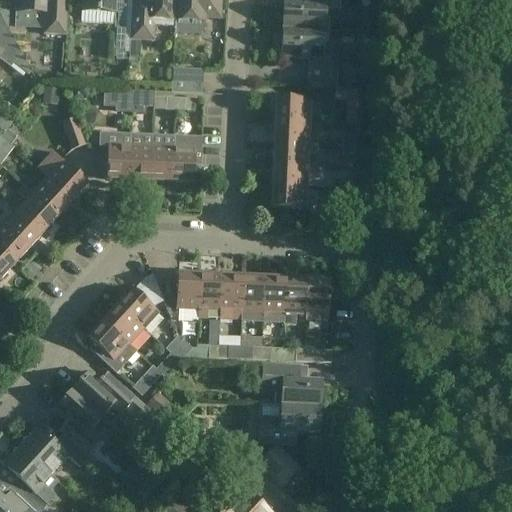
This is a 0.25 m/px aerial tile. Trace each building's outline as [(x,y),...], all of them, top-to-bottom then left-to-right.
[(17,0),(16,13),(51,15),(50,36),(66,37),(68,1),(52,0),(51,0),(17,0)] [(116,15),(117,2),(116,0),(81,0),(81,13),(111,14),(116,15)] [(176,22),(176,0),(146,0),(146,4),(134,3),(132,37),(137,37),(154,38),(155,21),(176,22)] [(176,0),(176,22),(204,23),(204,19),(220,19),(220,0),(176,0)] [(284,2),(282,30),(328,32),(328,20),(325,20),(325,10),(340,11),(340,0),(310,0),(310,3),(284,2)] [(116,15),(111,14),(109,42),(113,43),(113,51),(125,51),(127,2),(117,2),(116,15)] [(0,60),(23,78),(25,75),(29,77),(31,74),(1,18),(0,19),(0,60)] [(328,32),(282,30),(282,36),(279,36),(276,39),(276,51),(278,54),(281,54),(281,58),(308,59),(307,89),(337,90),(338,68),(332,68),(333,43),(327,43),(328,32)] [(172,66),(171,95),(201,96),(202,68),(172,66)] [(44,90),(43,104),(57,105),(58,91),(44,90)] [(335,101),(347,102),(347,91),(335,90),(335,101)] [(356,125),(361,125),(363,92),(347,91),(347,102),(346,124),(356,125)] [(116,113),(131,114),(132,94),(118,93),(116,113)] [(132,93),(132,94),(131,114),(145,114),(145,109),(152,110),(153,93),(132,93)] [(176,100),(166,99),(165,112),(176,112),(176,100)] [(184,100),(176,100),(176,112),(184,113),(184,100)] [(275,100),(274,122),(310,123),(310,101),(275,100)] [(0,135),(3,137),(7,132),(12,125),(4,119),(0,123),(0,135)] [(75,120),(61,125),(72,152),(85,147),(75,120)] [(274,122),(274,143),(309,145),(310,123),(274,122)] [(7,132),(3,137),(1,139),(11,146),(17,139),(7,132)] [(106,180),(129,181),(131,146),(131,136),(100,135),(99,147),(108,147),(106,180)] [(131,136),(131,146),(129,181),(151,182),(153,137),(131,136)] [(153,137),(151,182),(173,183),(175,138),(153,137)] [(202,139),(175,138),(173,183),(194,184),(195,167),(201,167),(202,139)] [(343,138),(343,146),(356,147),(356,139),(343,138)] [(11,146),(1,139),(0,140),(0,165),(1,166),(13,150),(10,148),(11,146)] [(274,143),(273,165),(308,167),(308,154),(317,155),(318,145),(309,145),(274,143)] [(356,147),(343,146),(342,156),(355,157),(356,147)] [(37,170),(47,178),(73,202),(87,186),(52,154),(37,170)] [(308,167),(273,165),(272,186),(307,188),(308,167)] [(47,178),(32,194),(58,217),(73,202),(47,178)] [(341,189),(354,190),(354,181),(341,181),(341,189)] [(307,188),(272,186),(271,209),(306,211),(307,188)] [(354,190),(341,189),(340,199),(353,200),(354,190)] [(58,217),(32,194),(18,210),(44,233),(58,217)] [(18,210),(3,226),(29,249),(44,233),(18,210)] [(29,249),(3,226),(0,222),(0,251),(15,265),(29,249)] [(0,281),(15,265),(0,251),(0,281)] [(199,312),(201,276),(177,275),(176,311),(199,312)] [(201,276),(199,312),(221,313),(222,277),(201,276)] [(222,277),(221,313),(242,314),(244,278),(222,277)] [(145,283),(135,293),(151,307),(163,301),(154,278),(145,283)] [(244,278),(242,314),(264,314),(265,279),(244,278)] [(265,279),(264,314),(263,325),(285,326),(287,280),(265,279)] [(287,280),(285,326),(285,329),(296,329),(297,316),(307,316),(308,281),(287,280)] [(330,282),(308,281),(307,316),(328,317),(330,282)] [(132,291),(118,307),(144,330),(158,315),(151,307),(135,293),(132,291)] [(118,307),(103,323),(129,346),(144,330),(118,307)] [(129,346),(103,323),(87,340),(95,346),(90,352),(117,377),(137,354),(129,346)] [(177,349),(181,344),(179,338),(166,351),(171,355),(177,349)] [(183,342),(181,344),(177,349),(186,357),(193,350),(183,342)] [(219,348),(210,347),(209,360),(219,360),(219,348)] [(219,348),(219,360),(228,360),(228,348),(219,348)] [(171,355),(171,356),(180,364),(182,362),(186,357),(177,349),(171,355)] [(262,349),(253,349),(253,361),(262,362),(262,349)] [(271,350),(262,349),(262,362),(271,362),(271,350)] [(305,351),(296,351),(296,363),(305,364),(305,351)] [(315,352),(314,364),(331,365),(332,352),(315,352)] [(168,370),(162,377),(166,380),(180,364),(171,356),(163,365),(168,370)] [(159,361),(153,368),(157,372),(163,365),(159,361)] [(163,365),(157,372),(162,377),(168,370),(163,365)] [(281,407),(319,409),(321,384),(305,383),(305,370),(262,367),(261,392),(282,393),(281,407)] [(162,377),(157,372),(153,368),(147,375),(156,383),(162,377)] [(161,422),(146,409),(142,406),(112,378),(104,387),(89,374),(72,392),(102,419),(112,408),(121,416),(125,412),(151,435),(162,423),(161,422)] [(102,419),(72,392),(54,412),(73,430),(65,438),(87,458),(101,442),(90,432),(102,419)] [(146,409),(161,422),(173,409),(158,395),(146,409)] [(319,409),(281,407),(260,406),(258,445),(295,447),(295,434),(318,435),(319,409)] [(37,430),(21,448),(51,476),(67,458),(80,470),(89,460),(66,440),(58,449),(37,430)] [(51,476),(21,448),(3,467),(24,486),(15,496),(32,511),(41,511),(46,507),(34,495),(51,476)] [(301,471),(277,449),(260,467),(284,490),(301,471)] [(265,511),(255,502),(261,496),(246,482),(230,499),(235,503),(226,511),(265,511)] [(32,511),(15,496),(11,492),(3,501),(0,498),(0,511),(32,511)] [(151,511),(157,506),(148,498),(140,506),(146,511),(151,511)] [(183,511),(185,510),(188,506),(179,498),(166,511),(183,511)] [(141,511),(127,503),(121,511),(141,511)]
